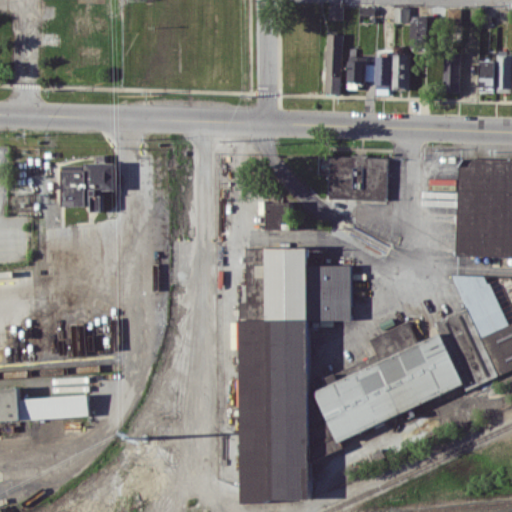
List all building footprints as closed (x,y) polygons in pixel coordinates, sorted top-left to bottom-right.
[(344,19),(344,4),(330,4),(329,19),(344,19)] [(376,6),(360,6),(360,14),(375,14),(376,6)] [(410,22),(410,6),(395,6),(395,22),(410,22)] [(461,7),(448,8),(448,24),(461,23),(461,7)] [(412,46),(427,46),(428,15),(412,15),(412,46)] [(343,33),(327,33),(325,92),(341,93),(343,33)] [(496,91),(511,92),(511,83),(511,52),(497,52),(496,91)] [(393,89),(408,89),(409,54),(393,53),(393,89)] [(444,54),(443,91),(459,92),(461,55),(444,54)] [(392,56),(376,55),(376,61),(349,61),(348,81),(377,81),(377,93),(387,94),(387,88),(391,88),(392,56)] [(496,60),(480,60),(480,85),(495,85),(496,60)] [(332,155),(387,159),(385,198),(329,195),(332,155)] [(511,157),(459,156),(456,251),(511,252),(511,157)] [(63,163),(85,163),(85,159),(115,159),(115,189),(102,189),(102,210),(90,210),(90,204),(64,204),(63,163)] [(267,201),(293,201),(293,227),(267,226),(267,201)] [(250,246),(249,315),(240,315),(243,497),(311,495),(311,315),(353,315),(353,261),(309,261),(308,246),(250,246)] [(511,275),(453,274),(467,304),(500,373),(511,367),(511,275)] [(313,389),(338,440),(464,379),(468,388),(500,373),(467,304),(433,321),(437,329),(313,389)] [(0,388),(16,387),(17,399),(88,394),(89,415),(0,421),(0,388)]
